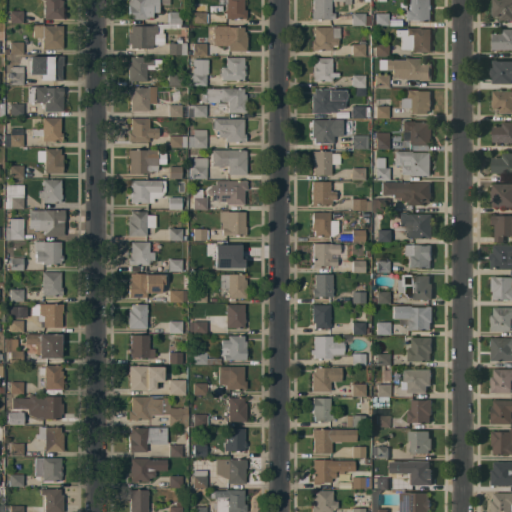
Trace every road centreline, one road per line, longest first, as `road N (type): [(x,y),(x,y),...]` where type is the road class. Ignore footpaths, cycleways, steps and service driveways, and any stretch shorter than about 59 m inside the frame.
road 1 (residential): [(91,0),(85,511)]
road 2 (residential): [(276,0),(278,511)]
road 3 (residential): [(464,0),(463,511)]
